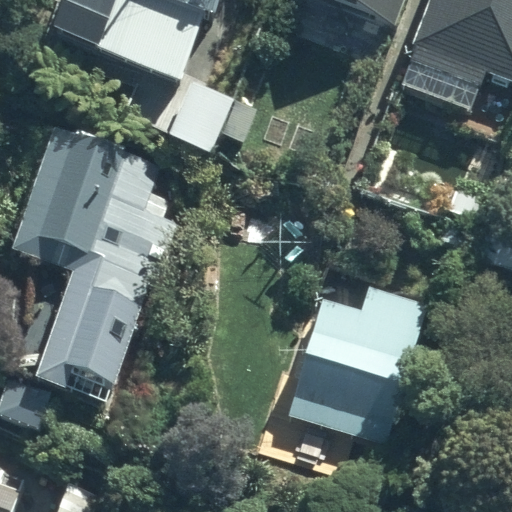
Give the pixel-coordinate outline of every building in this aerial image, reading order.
[(115,0),(95,56),(184,88),(207,26),(216,30),(227,0),(115,0)] [(404,0),(329,0),(396,24),(404,0)] [(511,0),(431,0),(404,88),(473,110),(483,76),(511,85),(511,0)] [(77,134),(59,129),(17,250),(75,270),(38,378),(115,405),(151,284),(165,289),(185,223),(166,217),(172,197),(154,192),(163,163),(125,152),(129,138),(80,123),(77,134)] [(511,205),(504,202),(483,261),(511,271),(511,205)] [(391,445),(432,305),(371,287),(365,307),(316,293),(303,336),(311,339),(289,415),(391,445)] [(0,454),(0,511),(68,511),(73,499),(22,481),(19,490),(3,484),(12,458),(0,454)]
